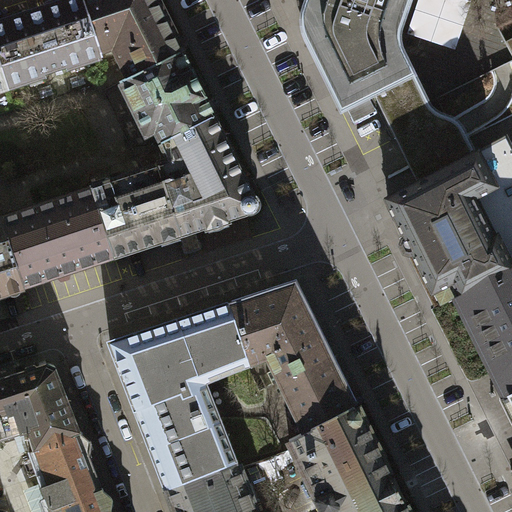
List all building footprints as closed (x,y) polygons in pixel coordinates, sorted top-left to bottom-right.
[(0,89),(99,58),(97,52),(109,49),(124,77),(115,81),(143,136),(152,131),(167,161),(89,186),(111,257),(256,209),(152,0),(59,0),(0,19),(0,89)] [(307,0),(305,8),(303,20),(306,34),(341,105),(373,95),(405,159),(413,175),(418,184),(472,155),(468,148),(460,128),(455,123),(448,120),(435,114),(428,108),(398,43),(398,27),(407,0),(307,0)] [(418,184),(387,197),(407,238),(402,241),(406,250),(412,250),(441,308),(455,296),(511,268),(511,152),(505,139),(472,155),(418,184)] [(111,257),(89,186),(8,213),(0,215),(0,224),(20,286),(39,280),(111,257)] [(0,292),(20,286),(0,224),(0,292)] [(511,268),(455,296),(505,395),(511,391),(511,268)] [(404,511),(291,282),(107,341),(172,511),(404,511)] [(107,511),(48,360),(0,375),(0,511),(107,511)] [(511,391),(505,395),(501,397),(511,420),(511,391)]
